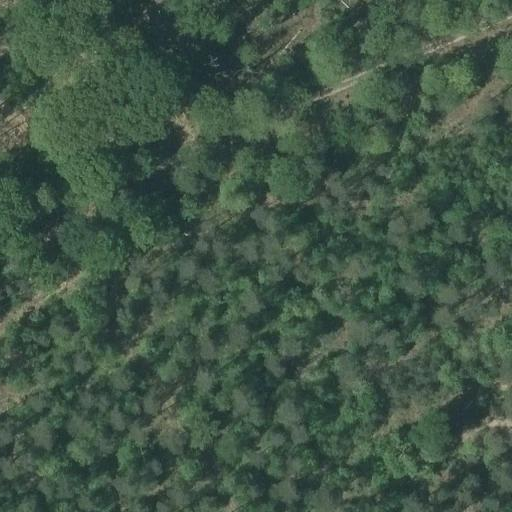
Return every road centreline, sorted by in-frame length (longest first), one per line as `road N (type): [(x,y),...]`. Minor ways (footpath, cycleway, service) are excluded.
road 1 (track): [(0,241),(511,31)]
road 2 (track): [(74,0),(106,200)]
